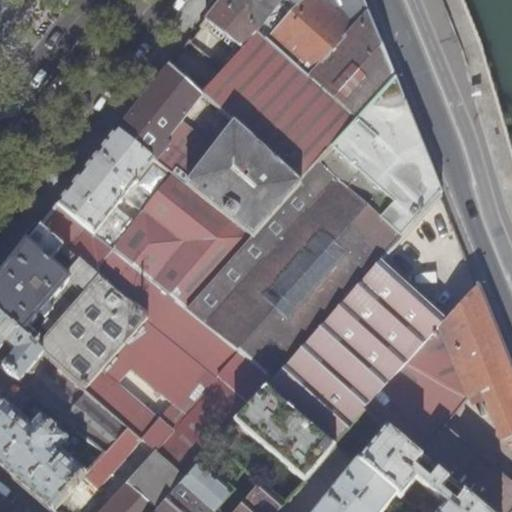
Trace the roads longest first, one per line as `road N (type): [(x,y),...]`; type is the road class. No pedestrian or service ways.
road 1 (residential): [(511,319),(386,0)]
road 2 (primary): [(99,0),(0,119)]
